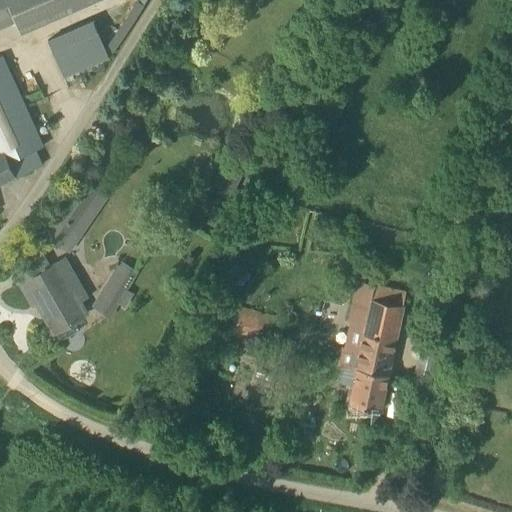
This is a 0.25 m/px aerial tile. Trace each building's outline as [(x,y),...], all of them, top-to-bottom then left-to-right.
[(0,0),(0,25),(11,21),(16,33),(91,0),(0,0)] [(47,37),(64,76),(110,56),(93,17),(47,37)] [(0,183),(42,164),(35,149),(44,145),(3,54),(0,55),(0,183)] [(243,169),(210,151),(195,179),(228,196),(243,169)] [(69,250),(97,209),(71,191),(43,231),(69,250)] [(427,263),(434,239),(350,216),(343,241),(427,263)] [(56,261),(51,265),(43,269),(35,257),(14,269),(33,304),(39,301),(56,331),(75,320),(88,312),(81,301),(89,296),(77,278),(69,283),(56,261)] [(125,306),(134,292),(126,287),(135,271),(120,262),(95,304),(110,313),(117,301),(125,306)] [(355,280),(346,321),(349,321),(346,339),(392,348),(404,289),(355,280)] [(274,339),(279,316),(241,307),(236,330),(274,339)] [(392,348),(346,339),(344,347),(341,346),(337,364),(343,365),(340,378),(354,380),(350,402),(380,408),(392,348)]
